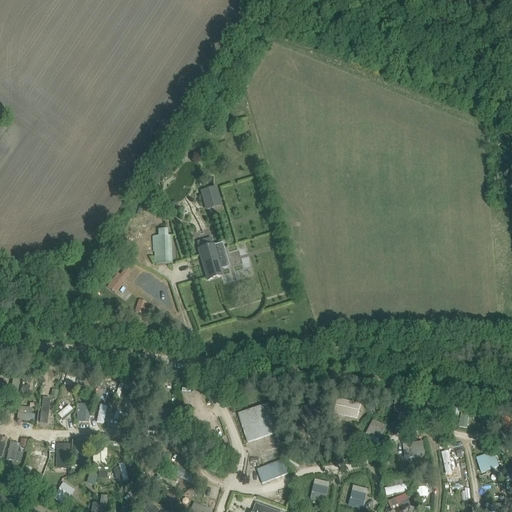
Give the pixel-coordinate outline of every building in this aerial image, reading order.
[(216,205),(215,189),(208,190),(208,193),(199,193),(200,206),(216,205)] [(169,239),(168,239),(168,229),(159,230),(159,239),(155,239),(156,266),(170,265),(169,239)] [(223,276),(222,271),(214,246),(211,236),(195,241),(198,250),(208,281),(223,276)] [(116,292),(131,273),(124,268),(109,287),(116,292)] [(144,314),(147,303),(140,301),(138,312),(144,314)] [(88,422),(89,404),(77,404),(77,422),(88,422)] [(100,420),(106,421),(108,406),(102,405),(100,420)] [(269,405),(239,414),(249,443),(278,433),(269,405)] [(69,406),(57,414),(61,419),(73,411),(69,406)] [(35,410),(20,407),(17,419),(33,423),(35,410)] [(25,451),(28,440),(21,439),(19,449),(25,451)] [(19,444),(0,441),(0,457),(21,461),(22,453),(18,452),(19,444)] [(406,459),(426,456),(423,442),(403,445),(406,459)] [(70,469),(70,444),(56,443),(56,469),(70,469)] [(274,464),(257,471),(263,484),(291,473),(280,446),(269,450),(274,464)] [(93,468),(107,468),(107,449),(93,449),(93,468)] [(459,451),(444,452),(445,474),(461,473),(459,451)] [(476,456),(480,473),(499,468),(495,452),(476,456)] [(116,482),(128,480),(126,464),(114,465),(116,482)] [(87,484),(96,485),(98,475),(89,473),(87,484)] [(55,494),(67,501),(74,490),(63,483),(55,494)] [(385,489),(387,496),(406,491),(404,484),(385,489)] [(314,485),(310,498),(325,502),(328,488),(314,485)] [(406,494),(388,501),(392,511),(398,511),(411,507),(406,494)] [(106,511),(107,496),(100,496),(100,503),(92,503),(91,511),(106,511)] [(208,511),(210,509),(194,502),(189,511),(208,511)]
